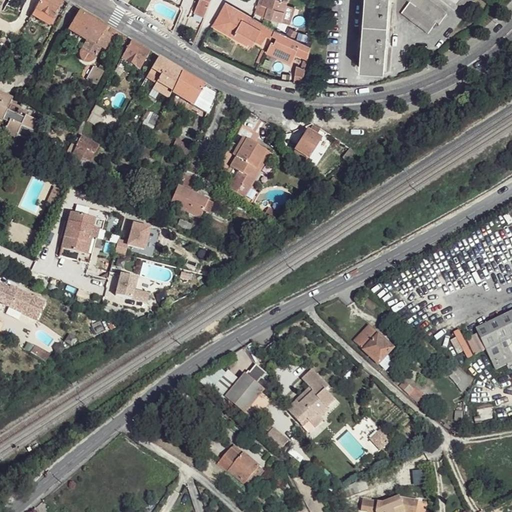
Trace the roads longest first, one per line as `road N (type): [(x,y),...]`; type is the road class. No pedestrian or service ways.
road 1 (tertiary): [(120,422),(217,348),(511,187)]
road 2 (secondary): [(511,22),(428,79),(345,101),(230,77),(101,2)]
road 3 (residential): [(120,422),(235,511)]
road 4 (tertiary): [(16,511),(120,422)]
